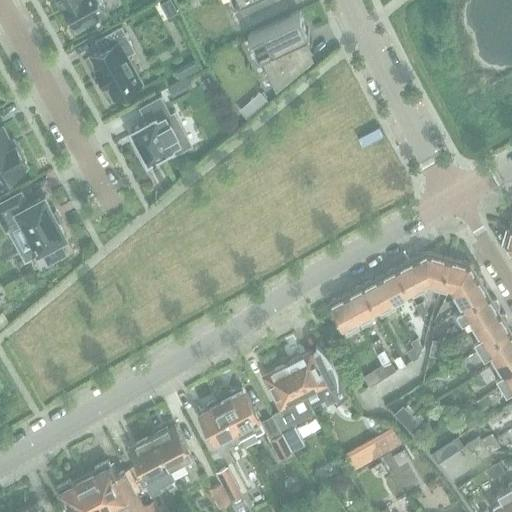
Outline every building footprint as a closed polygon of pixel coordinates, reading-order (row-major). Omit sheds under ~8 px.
[(60,0),(74,24),(84,19),(85,22),(107,10),(101,0),(60,0)] [(235,0),(247,24),(286,5),(283,0),(235,0)] [(300,9),(248,34),(257,54),(259,53),(275,87),(309,58),(298,34),(309,29),(300,9)] [(113,97),(141,82),(126,54),(135,50),(121,24),(95,39),(95,40),(97,39),(102,48),(90,55),(97,67),(96,68),(105,85),(106,84),(113,97)] [(147,120),(131,129),(142,150),(139,152),(147,168),(157,162),(155,158),(156,157),(156,156),(171,148),(173,152),(190,143),(173,112),(171,113),(160,94),(139,106),(147,120)] [(0,180),(25,167),(23,165),(27,163),(15,143),(12,145),(2,125),(0,126),(0,180)] [(48,261),(64,252),(58,240),(66,235),(44,195),(27,204),(20,192),(0,202),(0,217),(6,228),(21,219),(34,244),(32,245),(34,248),(36,247),(38,250),(42,249),(48,261)] [(426,249),(415,256),(430,283),(440,286),(449,256),(426,249)] [(415,256),(398,265),(412,292),(430,283),(415,256)] [(449,256),(440,286),(450,289),(477,273),(471,262),(449,256)] [(398,265),(381,274),(395,301),(412,292),(398,265)] [(477,273),(450,289),(462,307),(488,291),(477,273)] [(381,274),(364,283),(378,310),(395,301),(381,274)] [(364,283),(347,291),(361,319),(378,310),(364,283)] [(361,319),(347,291),(328,301),(343,329),(361,319)] [(488,291),(462,307),(462,308),(457,311),(462,320),(468,317),(472,325),(499,309),(498,308),(499,304),(497,299),(492,298),(488,291)] [(426,296),(417,301),(424,315),(433,309),(426,296)] [(499,309),(472,325),(478,335),(473,338),(479,347),(510,328),(507,322),(508,318),(505,313),(501,313),(499,309)] [(511,330),(510,328),(479,347),(485,357),(490,354),(495,362),(511,351),(511,330)] [(409,338),(413,344),(416,349),(422,345),(416,334),(409,338)] [(432,338),(430,346),(442,349),(444,341),(443,341),(432,338)] [(413,344),(406,349),(412,359),(419,354),(416,349),(413,344)] [(441,357),(442,349),(430,346),(429,354),(441,357)] [(511,351),(495,362),(500,371),(495,374),(501,383),(511,376),(511,351)] [(338,402),(349,393),(328,354),(316,360),(313,353),(305,356),(303,353),(287,361),(304,392),(311,405),(323,398),(326,403),(336,398),(338,402)] [(389,358),(382,362),(389,373),(396,369),(389,358)] [(304,392),(287,361),(269,370),(271,376),(267,378),(289,421),(313,409),(311,405),(304,392)] [(389,373),(382,362),(376,366),(382,377),(389,373)] [(382,377),(376,366),(370,370),(376,381),(382,377)] [(376,381),(370,370),(363,375),(369,385),(376,381)] [(511,376),(501,383),(506,392),(511,389),(511,390),(511,376)] [(232,390),(219,396),(241,437),(255,430),(257,432),(265,428),(243,386),(235,391),(232,390)] [(241,437),(219,396),(208,402),(207,405),(199,409),(220,451),(229,446),(228,444),(241,437)] [(471,402),(464,407),(471,417),(477,412),(471,402)] [(394,412),(400,418),(408,410),(403,404),(394,412)] [(464,421),(471,417),(464,407),(457,411),(464,421)] [(404,423),(413,415),(408,410),(400,418),(404,423)] [(417,411),(413,415),(404,423),(410,429),(423,416),(417,411)] [(358,449),(371,443),(359,422),(347,428),(358,449)] [(168,426),(152,433),(169,464),(175,476),(189,468),(190,469),(198,465),(192,454),(177,425),(170,429),(168,426)] [(293,427),(282,432),(293,454),(295,453),(292,448),(302,442),(293,427)] [(482,437),(486,444),(496,438),(492,431),(482,437)] [(282,432),(271,438),(281,459),(293,454),(282,432)] [(169,464),(152,433),(137,441),(139,445),(131,449),(137,461),(135,462),(143,479),(144,479),(152,493),(162,488),(154,473),(169,466),(174,476),(175,476),(169,464)] [(459,434),(454,437),(461,448),(466,445),(459,434)] [(453,437),(448,440),(455,451),(460,448),(453,437)] [(496,438),(486,444),(489,451),(500,445),(496,438)] [(448,440),(443,443),(449,454),(454,451),(448,440)] [(431,449),(437,460),(443,457),(437,445),(431,449)] [(85,476),(103,511),(114,511),(111,505),(125,498),(132,511),(145,511),(125,469),(116,474),(109,459),(94,466),(97,470),(85,476)] [(499,459),(492,464),(498,474),(505,470),(499,459)] [(498,474),(492,464),(485,468),(491,478),(498,474)] [(228,466),(218,471),(223,481),(225,486),(232,500),(243,495),(228,466)] [(66,500),(71,511),(103,511),(85,476),(73,482),(71,478),(57,485),(64,500),(66,500)] [(223,481),(210,487),(220,507),(232,500),(225,486),(223,481)] [(511,511),(511,498),(505,486),(496,491),(499,496),(488,503),(494,511),(511,511)] [(148,511),(161,511),(155,499),(144,504),(148,511)] [(42,511),(37,500),(13,511),(42,511)]
